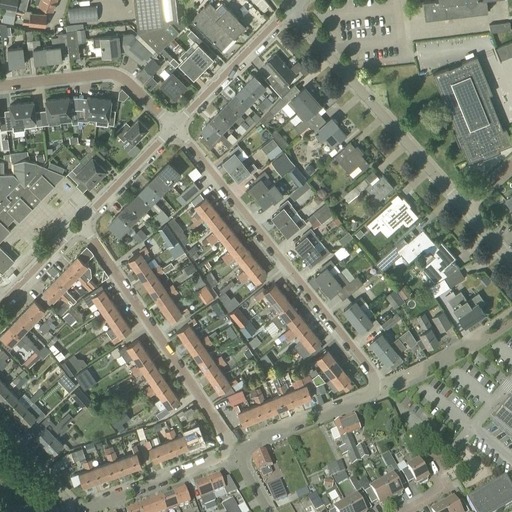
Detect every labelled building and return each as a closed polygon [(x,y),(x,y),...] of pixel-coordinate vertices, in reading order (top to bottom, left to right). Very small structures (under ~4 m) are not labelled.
[(17,3),(8,1),(0,0),(0,6),(4,8),(16,10),(16,8),(17,3)] [(28,0),(20,0),(19,7),(26,9),(28,0)] [(53,11),(56,0),(40,0),(38,5),(53,11)] [(133,0),(137,32),(158,52),(179,32),(169,22),(169,21),(178,21),(175,0),(133,0)] [(440,0),(441,3),(423,5),(424,19),(488,11),(486,0),(440,0)] [(227,7),(222,2),(216,8),(210,2),(191,21),(221,51),(246,26),(227,7)] [(338,14),(353,14),(353,4),(337,5),(338,14)] [(26,10),(26,9),(19,7),(18,9),(16,8),(16,10),(4,8),(1,22),(13,25),(16,14),(22,15),(22,18),(23,18),(23,25),(29,25),(46,26),(46,15),(31,13),(31,11),(26,10)] [(68,15),(69,27),(81,27),(80,14),(68,15)] [(490,33),(511,30),(510,22),(489,25),(490,33)] [(7,27),(6,25),(0,23),(0,28),(1,37),(11,35),(10,27),(7,27)] [(76,30),(77,41),(86,40),(85,29),(76,30)] [(79,58),(77,41),(76,30),(66,31),(67,33),(66,33),(68,45),(69,59),(79,58)] [(48,61),(47,48),(41,48),(40,39),(33,40),(32,31),(26,31),(27,41),(32,41),(35,63),(48,61)] [(52,47),(47,48),(48,61),(62,60),(60,46),(68,45),(66,33),(58,34),(58,37),(51,38),(52,47)] [(151,53),(132,34),(125,35),(118,36),(93,39),(94,47),(101,46),(102,56),(120,54),(120,52),(125,52),(141,64),(151,53)] [(202,67),(211,58),(213,59),(208,53),(209,47),(198,37),(194,40),(198,44),(188,54),(202,67)] [(174,48),(178,44),(173,39),(169,43),(174,48)] [(511,41),(496,48),(501,60),(511,55),(511,41)] [(25,64),(23,48),(8,49),(10,66),(10,65),(19,64),(19,63),(24,62),(24,64),(25,64)] [(202,67),(188,54),(185,51),(179,57),(183,60),(179,63),(173,57),(169,62),(176,68),(183,75),(186,71),(194,79),(194,78),(192,77),(202,67),(203,69),(204,69),(202,67)] [(281,98),(283,96),(282,96),(291,88),(286,83),(294,76),(275,54),(263,64),(278,81),(271,86),(281,98)] [(489,85),(477,56),(462,62),(462,63),(448,68),(433,74),(456,131),(454,132),(454,131),(453,132),(460,149),(461,149),(461,148),(462,147),(468,162),(482,156),(483,158),(482,158),(483,159),(500,152),(500,151),(499,151),(499,149),(511,143),(511,142),(506,128),(501,130),(500,126),(501,125),(489,95),(489,94),(487,95),(484,87),(489,85)] [(152,75),(161,66),(153,58),(144,67),(152,75)] [(190,82),(183,75),(176,68),(161,83),(175,98),(187,86),(186,85),(189,82),(190,82)] [(245,84),(257,96),(266,87),(253,75),(245,84)] [(248,105),(257,96),(245,84),(236,93),(248,105)] [(298,108),(312,96),(304,87),(287,101),(283,96),(281,98),(263,117),(267,121),(287,103),(295,112),(296,110),(298,108)] [(239,114),(248,105),(236,93),(227,102),(239,114)] [(295,138),(309,126),(312,123),(307,118),(321,106),(312,96),(298,108),(296,110),(304,119),(290,131),(295,138)] [(262,101),(268,108),(273,103),(266,97),(262,101)] [(78,121),(78,107),(70,108),(69,98),(57,99),(60,123),(60,122),(72,121),(72,122),(78,121)] [(86,108),(78,107),(78,121),(86,122),(88,122),(89,121),(89,120),(96,121),(96,125),(99,99),(87,98),(86,108)] [(60,123),(57,99),(45,101),(47,111),(40,112),(42,126),(60,123)] [(113,125),(115,111),(109,111),(110,100),(99,99),(96,125),(107,126),(108,125),(113,125)] [(264,112),(268,108),(262,101),(257,106),(264,112)] [(36,126),(42,126),(40,112),(34,112),(33,102),(21,104),(24,122),(25,128),(36,126)] [(230,123),(239,114),(227,102),(218,111),(230,123)] [(25,130),(25,128),(24,122),(21,104),(10,105),(11,115),(5,116),(7,130),(13,129),(13,132),(25,130)] [(221,132),(230,123),(218,111),(209,120),(221,132)] [(244,119),(251,126),(255,121),(248,115),(244,119)] [(312,123),(309,126),(320,139),(323,137),(333,148),(346,136),(336,125),(338,124),(332,117),(317,129),(312,123)] [(147,129),(138,119),(130,127),(126,122),(115,133),(123,142),(127,138),(133,143),(137,139),(138,141),(143,136),(142,134),(147,129)] [(246,130),(251,126),(244,119),(240,124),(246,130)] [(226,137),(221,132),(209,120),(200,130),(204,134),(199,139),(209,149),(220,138),(223,141),(226,137)] [(269,140),(273,137),(260,120),(257,124),(269,140)] [(226,137),(233,144),(237,139),(231,133),(226,137)] [(276,141),(283,149),(289,144),(282,136),(276,141)] [(214,150),(220,156),(233,144),(226,137),(223,141),(214,150)] [(278,144),(273,138),(261,148),(266,154),(278,144)] [(230,171),(242,161),(236,155),(243,150),(238,144),(227,154),(228,156),(222,161),(230,171)] [(362,153),(356,146),(348,153),(344,148),(334,157),(339,162),(338,162),(349,173),(358,165),(363,170),(368,165),(360,155),(362,153)] [(84,165),(97,179),(106,170),(98,163),(102,159),(92,149),(88,153),(92,157),(84,165)] [(258,158),(262,162),(268,156),(263,152),(258,158)] [(285,152),(271,162),(276,169),(282,165),(287,171),(295,165),(285,152)] [(0,270),(2,273),(14,260),(0,246),(0,240),(10,230),(4,224),(13,215),(19,221),(32,208),(26,202),(35,193),(41,199),(64,175),(24,158),(13,163),(13,174),(4,174),(4,162),(0,161),(0,270)] [(89,187),(97,179),(84,165),(80,161),(75,166),(67,174),(78,184),(82,180),(89,187)] [(242,161),(230,171),(238,181),(244,176),(246,178),(258,169),(253,163),(248,167),(246,163),(244,165),(242,161)] [(64,168),(50,162),(48,167),(62,173),(64,168)] [(158,173),(171,184),(179,176),(168,162),(158,173)] [(287,172),(299,186),(307,180),(295,166),(287,172)] [(256,197),(268,188),(262,182),(269,176),(264,170),(253,180),(255,182),(249,188),(256,197)] [(160,195),(171,184),(158,173),(148,183),(160,195)] [(393,188),(382,175),(371,185),(369,183),(370,182),(366,177),(343,197),(348,202),(364,188),(377,202),(393,188)] [(182,206),(200,190),(194,182),(176,198),(182,206)] [(150,205),(160,195),(148,183),(138,193),(150,205)] [(302,194),(309,188),(305,183),(297,189),(302,194)] [(268,188),(256,197),(264,207),(271,202),(272,204),(284,195),(279,189),(273,194),(268,188)] [(144,212),(150,205),(138,193),(128,204),(140,215),(146,221),(150,217),(144,212)] [(193,223),(213,207),(205,197),(194,206),(199,212),(190,219),(193,223)] [(410,206),(404,198),(395,205),(392,202),(366,225),(373,232),(379,228),(380,229),(386,224),(391,229),(403,219),(408,225),(418,216),(409,207),(410,206)] [(272,216),(279,226),(291,217),(286,210),(292,205),(287,199),(276,209),(278,211),(272,216)] [(330,209),(330,208),(326,203),(307,218),(312,223),(318,219),(330,209)] [(130,226),(140,215),(128,204),(118,214),(130,226)] [(210,225),(220,217),(213,207),(193,223),(196,226),(205,219),(210,225)] [(330,209),(318,219),(322,223),(334,213),(330,208),(330,209)] [(158,213),(165,221),(169,217),(162,210),(158,213)] [(161,225),(165,221),(158,213),(154,217),(161,225)] [(120,236),(130,226),(118,214),(107,225),(120,236)] [(209,242),(228,226),(220,217),(210,225),(215,232),(206,239),(202,242),(204,245),(209,242)] [(302,217),(296,223),(291,217),(279,226),(287,236),(293,231),(295,233),(307,223),(302,217)] [(178,224),(172,228),(177,235),(182,231),(183,230),(178,224)] [(225,245),(236,236),(228,226),(209,242),(211,245),(220,238),(225,245)] [(137,232),(143,240),(148,236),(141,228),(137,232)] [(295,246),(302,254),(314,245),(309,238),(315,234),(311,228),(299,237),(301,240),(294,245),(295,246)] [(360,229),(355,234),(359,238),(364,234),(363,233),(360,229)] [(437,245),(423,229),(400,250),(395,245),(374,263),(382,272),(401,254),(408,262),(423,249),(427,253),(430,251),(437,245)] [(343,245),(353,237),(348,231),(338,240),(343,245)] [(139,243),(143,240),(137,232),(132,235),(139,243)] [(224,261),(243,246),(236,236),(225,245),(230,251),(221,258),(224,261)] [(189,241),(186,237),(181,241),(184,245),(189,241)] [(434,284),(444,278),(444,277),(446,276),(442,270),(455,258),(441,241),(437,245),(430,251),(435,256),(421,268),(434,284)] [(314,245),(302,254),(310,264),(316,259),(318,262),(330,252),(325,246),(319,251),(314,245)] [(337,253),(344,261),(353,253),(346,245),(337,253)] [(135,270),(147,263),(141,255),(148,250),(145,246),(138,251),(139,252),(128,260),(135,270)] [(240,263),(251,255),(243,246),(224,261),(227,264),(235,258),(240,263)] [(240,280),(259,264),(251,255),(240,263),(245,270),(237,276),(240,280)] [(87,265),(87,266),(77,256),(68,265),(86,282),(86,281),(87,282),(86,283),(91,288),(92,287),(93,288),(96,285),(89,279),(91,277),(91,269),(87,265)] [(328,269),(335,265),(330,259),(321,267),(323,269),(315,276),(322,285),(334,276),(328,269)] [(161,267),(153,273),(142,281),(149,291),(160,283),(156,277),(159,275),(164,272),(165,273),(174,266),(171,262),(162,268),(161,267)] [(135,270),(142,281),(153,273),(161,267),(159,264),(155,267),(154,266),(150,268),(147,263),(135,270)] [(259,264),(240,280),(243,283),(251,277),(256,283),(267,274),(259,264)] [(86,281),(86,282),(68,265),(59,274),(70,284),(76,277),(79,279),(77,280),(84,286),(88,291),(91,288),(86,283),(87,282),(86,281)] [(450,287),(465,278),(459,269),(444,278),(450,287)] [(357,275),(349,282),(340,271),(334,276),(322,285),(330,295),(339,289),(340,291),(343,288),(349,295),(363,283),(357,275)] [(372,285),(383,277),(379,271),(368,279),(372,285)] [(70,284),(59,274),(51,283),(73,304),(76,300),(67,291),(66,287),(70,284)] [(485,287),(490,282),(485,275),(479,280),(485,287)] [(212,287),(218,282),(214,277),(209,282),(212,287)] [(222,294),(235,283),(232,280),(219,291),(222,294)] [(73,304),(51,283),(42,292),(53,302),(57,297),(60,299),(60,298),(64,301),(56,311),(61,315),(73,304)] [(156,301),(175,288),(173,284),(168,288),(168,289),(166,291),(160,283),(149,291),(156,301)] [(205,294),(209,301),(214,297),(205,284),(196,291),(201,297),(205,294)] [(271,302),(282,294),(274,284),(263,292),(263,291),(255,297),(258,301),(265,295),(271,302)] [(401,290),(407,299),(414,295),(408,286),(401,290)] [(163,311),(174,303),(169,296),(173,294),(173,295),(178,292),(175,288),(156,301),(163,311)] [(95,302),(98,308),(110,300),(110,299),(111,296),(109,293),(106,293),(103,289),(95,295),(92,291),(83,298),(89,306),(95,302)] [(394,309),(404,302),(394,289),(385,296),(394,309)] [(466,311),(473,322),(485,313),(480,306),(485,302),(479,293),(467,300),(461,291),(455,294),(458,299),(466,311)] [(271,318),(290,303),(282,294),(271,302),(277,310),(275,312),(274,310),(268,315),(271,318)] [(465,326),(473,322),(466,311),(458,299),(455,294),(447,300),(465,326)] [(229,312),(240,303),(234,296),(231,299),(224,305),(229,312)] [(343,310),(352,321),(364,311),(359,306),(365,301),(361,296),(355,300),(343,310)] [(98,322),(117,310),(110,300),(98,308),(103,314),(101,315),(101,314),(95,318),(98,322)] [(25,310),(36,320),(45,311),(34,301),(33,301),(34,302),(29,307),(29,306),(25,310)] [(174,303),(163,311),(170,321),(182,314),(183,315),(189,311),(187,307),(180,311),(174,303)] [(287,321),(297,313),(290,303),(271,318),(278,328),(287,321)] [(76,322),(81,318),(80,317),(83,315),(74,306),(62,317),(71,326),(76,321),(76,322)] [(233,319),(242,312),(238,307),(229,314),(233,319)] [(27,329),(36,320),(25,310),(22,313),(22,314),(18,319),(17,318),(17,319),(27,329)] [(107,332),(124,320),(117,310),(98,322),(101,326),(106,322),(105,321),(107,320),(112,327),(106,331),(107,332)] [(364,311),(352,321),(361,332),(373,322),(370,319),(364,311)] [(440,332),(452,326),(443,311),(431,318),(440,332)] [(385,330),(401,318),(397,312),(381,325),(385,330)] [(286,337),(305,322),(297,313),(287,321),(293,329),(291,331),(290,330),(284,334),(286,337)] [(184,342),(195,334),(190,326),(197,321),(194,317),(187,322),(188,323),(177,331),(184,342)] [(24,333),(27,329),(17,319),(16,319),(17,320),(12,325),(12,324),(8,327),(25,343),(25,342),(29,339),(29,338),(24,333)] [(124,320),(107,332),(114,343),(120,339),(119,338),(131,330),(124,320)] [(41,325),(47,331),(51,327),(45,321),(41,325)] [(432,327),(428,321),(421,325),(425,331),(420,334),(422,338),(418,340),(422,348),(427,346),(427,347),(429,346),(430,348),(434,345),(434,344),(438,341),(431,328),(432,327)] [(245,334),(253,328),(248,322),(241,328),(245,334)] [(302,341),(313,332),(305,322),(286,337),(289,341),(295,336),(294,335),(296,333),(302,341)] [(44,334),(47,331),(41,325),(38,328),(44,334)] [(21,347),(22,346),(25,343),(8,327),(5,331),(6,332),(1,337),(0,336),(4,341),(1,344),(9,351),(13,347),(11,346),(15,342),(21,347)] [(406,346),(402,342),(412,334),(408,329),(390,344),(378,354),(387,364),(398,355),(397,353),(406,346)] [(313,332),(302,341),(308,348),(301,354),(304,358),(311,351),(310,350),(321,342),(313,332)] [(378,354),(390,344),(381,333),(369,343),(378,354)] [(184,342),(191,352),(210,339),(208,336),(203,339),(203,340),(201,342),(195,334),(184,342)] [(256,336),(249,342),(253,348),(261,342),(256,336)] [(29,339),(25,342),(31,348),(34,344),(29,339)] [(198,362),(209,354),(205,348),(213,343),(210,339),(191,352),(198,362)] [(133,358),(145,350),(138,340),(127,348),(125,346),(118,351),(126,363),(133,358)] [(25,342),(25,343),(22,346),(28,351),(31,348),(25,342)] [(58,355),(63,350),(58,343),(52,347),(58,355)] [(40,350),(36,353),(38,355),(40,357),(42,358),(42,359),(49,352),(50,351),(45,345),(40,350)] [(0,364),(4,360),(5,360),(9,356),(2,349),(0,351),(0,355),(1,357),(0,357),(0,364)] [(128,377),(152,360),(145,350),(133,358),(138,365),(136,367),(135,365),(124,372),(127,377),(128,377)] [(323,369),(335,359),(327,350),(316,359),(323,369)] [(29,368),(39,357),(34,352),(24,363),(29,368)] [(73,354),(68,358),(61,363),(70,375),(77,371),(70,362),(76,358),(73,354)] [(215,362),(209,354),(198,362),(205,372),(224,359),(221,356),(216,359),(217,360),(215,362)] [(212,382),(223,374),(218,367),(221,365),(222,367),(227,363),(224,359),(205,372),(212,382)] [(331,378),(342,369),(335,359),(323,369),(331,378)] [(8,364),(5,360),(4,360),(0,364),(0,368),(1,370),(8,364)] [(147,378),(159,370),(152,360),(128,377),(127,377),(116,384),(113,385),(115,388),(118,387),(120,390),(129,384),(128,382),(140,373),(139,372),(142,370),(147,378)] [(59,378),(65,372),(60,367),(54,373),(59,378)] [(311,379),(317,373),(314,369),(308,374),(309,375),(311,379)] [(342,369),(331,378),(338,388),(350,379),(342,369)] [(22,378),(25,376),(27,374),(24,370),(6,387),(1,381),(0,381),(0,399),(10,390),(9,390),(15,384),(15,385),(22,378)] [(147,393),(165,380),(159,370),(147,378),(152,385),(150,387),(149,386),(144,389),(147,393)] [(65,373),(58,380),(63,386),(70,379),(65,373)] [(313,382),(310,383),(312,387),(322,379),(317,373),(311,379),(313,382)] [(223,375),(223,374),(212,382),(219,393),(230,385),(232,387),(238,382),(235,378),(229,383),(223,375)] [(300,402),(295,389),(287,393),(285,389),(287,389),(281,375),(277,377),(289,407),(300,402)] [(313,382),(311,379),(309,375),(301,378),(304,385),(295,389),(300,402),(312,397),(307,384),(310,383),(313,382)] [(22,378),(15,385),(19,388),(28,379),(25,376),(22,378)] [(277,411),(289,407),(277,377),(272,379),(279,396),(272,399),(277,411)] [(161,399),(172,391),(165,380),(147,393),(150,397),(154,394),(153,392),(155,390),(161,398),(161,399)] [(316,395),(326,391),(323,383),(313,387),(316,395)] [(70,394),(75,400),(83,392),(78,387),(70,394)] [(0,400),(8,409),(18,399),(10,390),(0,399),(0,400)] [(179,401),(172,391),(161,399),(166,406),(160,410),(163,415),(169,410),(168,409),(179,401)] [(233,402),(245,398),(242,391),(231,396),(233,402)] [(33,403),(39,396),(36,392),(29,399),(33,403)] [(277,411),(272,399),(264,402),(263,399),(264,398),(262,393),(257,395),(266,416),(277,411)] [(257,401),(258,404),(250,408),(255,421),(266,416),(257,395),(253,397),(255,402),(257,401)] [(39,396),(33,403),(36,406),(43,400),(39,396)] [(511,401),(509,398),(489,421),(511,439),(511,401)] [(17,418),(27,408),(18,399),(8,409),(17,418)] [(255,421),(250,408),(241,411),(237,404),(234,406),(237,413),(238,412),(243,425),(255,421)] [(27,408),(17,418),(25,427),(32,421),(35,425),(43,418),(40,414),(36,417),(27,408)] [(124,408),(109,418),(116,428),(130,419),(124,408)] [(187,417),(183,412),(182,410),(177,414),(181,421),(187,417)] [(54,436),(60,430),(66,425),(74,417),(68,412),(55,425),(47,417),(41,422),(46,427),(35,437),(43,446),(54,436)] [(334,425),(335,429),(330,432),(334,442),(340,440),(343,447),(339,449),(342,456),(346,455),(351,466),(361,462),(361,461),(369,457),(364,445),(356,449),(351,435),(360,432),(353,417),(334,425)] [(184,435),(189,447),(201,443),(196,430),(197,429),(194,422),(190,423),(193,431),(184,435)] [(69,428),(66,425),(60,430),(63,433),(69,428)] [(142,427),(136,429),(140,440),(145,438),(143,430),(142,427)] [(189,447),(184,435),(177,437),(174,428),(169,430),(178,452),(189,447)] [(166,457),(178,452),(169,430),(164,432),(167,438),(168,437),(169,440),(161,444),(166,457)] [(63,445),(54,436),(43,446),(52,455),(63,445)] [(166,457),(161,444),(152,447),(149,439),(144,441),(147,449),(149,448),(155,461),(166,457)] [(87,452),(96,449),(93,442),(85,445),(87,452)] [(125,456),(130,470),(142,466),(137,452),(138,452),(136,445),(131,446),(134,453),(125,456)] [(106,479),(118,474),(113,461),(109,447),(104,449),(108,460),(109,459),(110,462),(102,465),(106,479)] [(82,448),(70,453),(74,462),(79,460),(80,464),(83,463),(85,468),(86,467),(87,470),(79,473),(71,476),(74,486),(82,483),(83,487),(95,483),(90,469),(87,461),(82,448)] [(120,474),(124,472),(130,470),(125,456),(116,460),(115,457),(117,456),(115,451),(114,451),(111,452),(118,474),(120,474)] [(271,474),(269,468),(271,467),(265,453),(252,459),(258,473),(261,472),(263,477),(271,474)] [(106,479),(102,465),(93,468),(92,465),(94,465),(92,459),(87,461),(90,469),(95,483),(106,479)] [(340,473),(345,471),(341,461),(336,463),(340,473)] [(428,482),(427,481),(428,480),(418,463),(407,469),(407,470),(401,473),(408,485),(414,481),(417,486),(421,484),(422,486),(428,482)] [(380,481),(391,501),(395,499),(396,500),(402,497),(401,495),(402,495),(399,489),(405,486),(399,474),(393,478),(391,475),(380,481)] [(207,482),(213,496),(224,491),(226,496),(237,492),(233,485),(229,478),(220,481),(219,477),(207,482)] [(476,511),(500,511),(511,505),(511,491),(505,478),(469,499),(476,511)] [(273,502),(286,497),(280,481),(267,486),(273,502)] [(387,503),(391,501),(380,481),(369,488),(370,490),(365,494),(371,505),(377,502),(380,507),(381,506),(382,508),(388,505),(387,503)] [(201,500),(213,496),(207,482),(195,486),(201,500)] [(173,495),(178,509),(190,504),(184,491),(173,495)] [(165,511),(169,511),(178,509),(173,495),(161,500),(165,511)] [(344,502),(349,511),(366,511),(371,509),(362,495),(357,498),(355,495),(344,502)] [(324,509),(330,506),(325,498),(320,501),(324,509)] [(224,510),(235,504),(232,499),(221,505),(224,510)] [(165,511),(161,500),(150,504),(152,511),(165,511)] [(442,507),(445,511),(467,511),(462,502),(456,505),(453,500),(452,501),(451,500),(445,503),(446,504),(442,507)] [(349,511),(344,502),(333,508),(334,511),(331,511),(349,511)]
